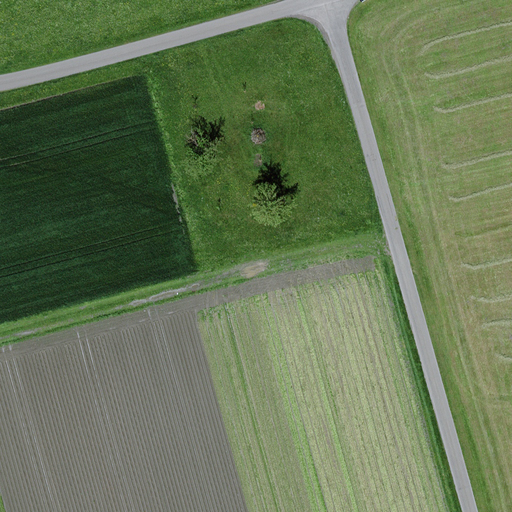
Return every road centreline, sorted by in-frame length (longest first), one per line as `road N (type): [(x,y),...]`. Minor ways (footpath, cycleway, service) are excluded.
road 1 (track): [(333,0),(473,511)]
road 2 (residential): [(0,82),(305,0)]
